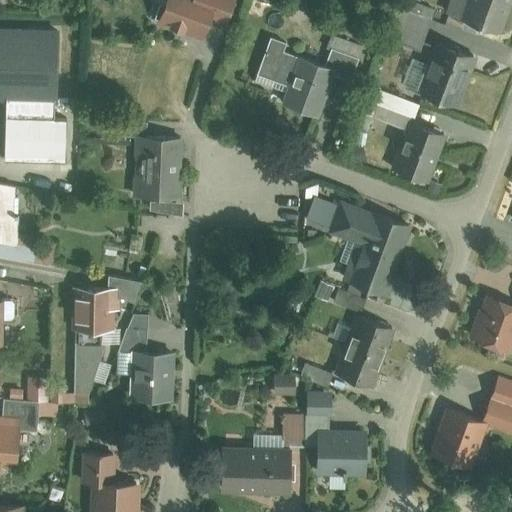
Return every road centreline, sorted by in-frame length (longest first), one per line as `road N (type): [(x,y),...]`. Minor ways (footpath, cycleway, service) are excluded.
road 1 (residential): [(395,511),(396,429),(475,223)]
road 2 (residential): [(475,223),(308,166),(225,175)]
road 3 (residential): [(173,511),(188,362)]
